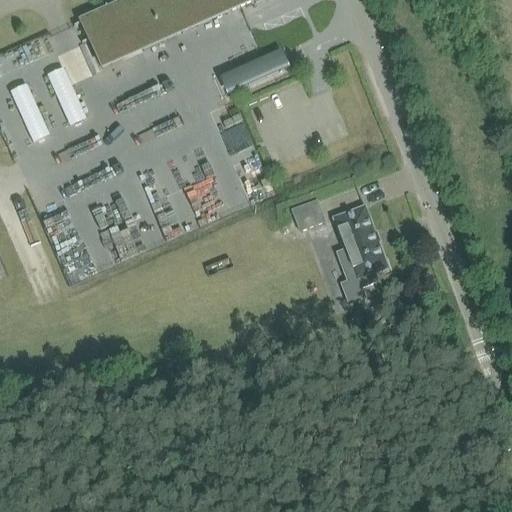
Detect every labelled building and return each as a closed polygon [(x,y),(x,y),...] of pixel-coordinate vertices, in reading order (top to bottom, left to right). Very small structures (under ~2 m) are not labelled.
[(258,0),(130,0),(82,22),(81,22),(102,70),(103,69),(103,70),(163,43),(153,20),(172,11),(182,34),(225,15),(225,14),(236,9),(237,10),(258,0)] [(47,36),(0,55),(0,72),(53,51),(47,36)] [(216,73),(224,94),(290,70),(283,49),(216,73)] [(62,67),(46,75),(68,126),(85,119),(62,67)] [(31,143),(48,136),(25,84),(9,91),(31,143)] [(290,208),(298,231),(325,221),(316,199),(290,208)] [(341,268),(347,284),(347,285),(356,282),(359,291),(361,290),(373,286),(377,285),(373,276),(386,271),(364,210),(333,221),(345,252),(336,256),(340,268),(341,268)] [(268,252),(288,305),(319,293),(299,240),(268,252)] [(233,336),(215,285),(180,298),(199,348),(233,336)]
